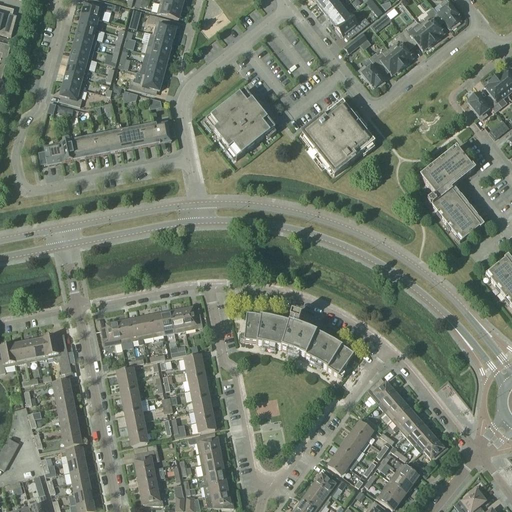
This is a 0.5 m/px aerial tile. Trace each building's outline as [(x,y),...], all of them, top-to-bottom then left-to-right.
[(180,12),(183,2),(173,0),(160,0),(159,7),(180,12)] [(322,14),(338,1),(337,0),(322,0),(316,5),(318,7),(317,8),(322,14)] [(329,21),(341,11),(335,4),(338,1),(322,14),(327,20),(328,19),(329,21)] [(109,16),(111,8),(95,3),(93,9),(83,6),(80,18),(100,24),(103,14),(109,16)] [(436,16),(440,22),(440,21),(449,32),(451,30),(452,31),(458,26),(457,25),(460,23),(458,21),(459,20),(446,4),(441,8),(443,11),(436,16)] [(363,6),(359,9),(369,20),(373,17),(363,6)] [(178,22),(180,12),(159,7),(156,17),(178,22)] [(0,36),(6,38),(11,18),(7,17),(9,11),(0,8),(0,36)] [(377,20),(381,16),(382,15),(377,9),(376,10),(372,13),(377,20)] [(334,30),(352,16),(348,19),(341,11),(329,21),(331,23),(330,24),(334,29),(334,30)] [(440,22),(436,16),(435,17),(432,12),(427,16),(428,18),(424,22),(426,24),(420,29),(433,46),(439,42),(438,41),(443,37),(434,26),(440,22)] [(352,16),(334,30),(335,32),(334,33),(339,39),(340,38),(342,40),(352,32),(356,36),(368,26),(364,22),(359,26),(352,16)] [(100,24),(80,18),(78,28),(94,33),(97,23),(100,24)] [(152,38),(172,43),(175,31),(166,28),(167,23),(155,20),(153,27),(154,28),(152,38)] [(406,33),(401,37),(408,47),(413,43),(422,54),(427,49),(428,51),(433,46),(420,29),(418,27),(412,31),(407,35),(406,33)] [(78,28),(75,38),(95,44),(98,34),(94,33),(78,28)] [(139,36),(137,46),(142,47),(145,37),(139,36)] [(148,37),(146,46),(153,48),(170,53),(172,43),(152,38),(148,37)] [(361,37),(354,42),(358,48),(365,43),(361,37)] [(403,51),(408,47),(401,37),(395,41),(397,43),(393,47),(395,49),(389,54),(402,71),(408,67),(407,65),(412,61),(403,51)] [(75,38),(72,48),(89,52),(93,53),(95,44),(75,38)] [(347,57),(358,48),(354,42),(343,51),(347,57)] [(146,46),(143,56),(150,58),(167,63),(170,53),(153,48),(146,46)] [(0,80),(8,50),(9,50),(9,49),(0,47),(0,80)] [(72,48),(70,58),(90,63),(93,53),(89,52),(72,48)] [(397,75),(402,71),(389,54),(383,59),(381,56),(376,60),(374,58),(369,62),(373,66),(373,67),(377,72),(382,68),(391,78),(396,74),(397,75)] [(143,56),(141,66),(147,68),(164,73),(167,63),(150,58),(143,56)] [(87,73),(90,63),(70,58),(67,68),(87,73)] [(141,66),(138,76),(141,77),(162,82),(164,73),(147,68),(141,66)] [(376,72),(377,72),(373,67),(366,72),(364,70),(358,74),(371,90),(372,89),(374,92),(376,90),(377,91),(383,86),(383,85),(385,83),(376,72)] [(85,83),(87,73),(67,68),(64,77),(81,82),(85,83)] [(291,73),(282,81),(287,87),(297,79),(291,73)] [(511,82),(504,73),(499,77),(498,76),(493,81),(506,98),(511,92),(511,82)] [(130,84),(127,92),(145,97),(147,91),(158,94),(162,82),(141,77),(138,76),(136,75),(133,85),(130,84)] [(78,91),(81,82),(64,77),(62,87),(82,93),(82,92),(78,91)] [(501,102),(506,98),(493,81),(487,85),(488,86),(483,90),(492,101),(486,105),(490,110),(491,110),(494,114),(505,106),(501,102)] [(79,102),(82,93),(62,87),(58,99),(68,102),(67,107),(79,111),(81,103),(79,102)] [(243,93),(204,124),(235,163),(274,132),(243,93)] [(490,110),(486,105),(477,95),(475,97),(474,95),(468,100),(469,102),(466,103),(468,106),(467,107),(480,123),(485,118),(483,116),(490,110)] [(361,130),(341,105),(301,138),(333,178),(374,146),(361,130)] [(101,119),(110,117),(107,107),(98,109),(101,119)] [(166,125),(152,128),(156,147),(170,144),(169,140),(174,139),(175,139),(173,131),(168,132),(166,125)] [(144,150),(156,147),(152,128),(140,131),(144,150)] [(132,152),(144,150),(140,131),(128,133),(132,152)] [(120,154),(132,152),(128,133),(116,135),(120,154)] [(108,157),(120,154),(116,135),(105,138),(108,157)] [(97,159),(108,157),(105,138),(93,140),(97,159)] [(85,161),(97,159),(93,140),(81,142),(85,161)] [(73,164),(85,161),(81,142),(69,145),(73,164)] [(69,145),(57,147),(57,148),(60,166),(61,166),(73,164),(69,145)] [(43,150),(47,168),(60,166),(57,148),(43,150)] [(474,173),(471,170),(470,170),(455,151),(419,180),(434,199),(432,201),(431,200),(426,205),(429,209),(430,208),(431,209),(459,245),(478,230),(479,231),(482,228),(452,190),(474,173)] [(503,261),(504,262),(485,277),(511,311),(511,265),(507,259),(503,261)] [(180,313),(184,334),(202,330),(198,314),(192,316),(191,311),(180,313)] [(174,336),(184,334),(180,313),(170,316),(174,336)] [(170,316),(159,318),(163,338),(174,336),(172,326),(170,316)] [(337,380),(352,358),(346,354),(334,346),(321,340),(315,337),(320,326),(306,320),(305,320),(300,318),(299,320),(290,317),(288,326),(267,321),(253,319),(245,318),(243,344),(268,348),(292,356),(316,366),(337,380)] [(153,340),(163,338),(159,318),(149,320),(153,340)] [(142,342),(153,340),(149,320),(138,322),(142,342)] [(131,344),(142,342),(138,322),(127,324),(131,344)] [(121,346),(131,344),(127,324),(117,326),(121,346)] [(104,349),(121,346),(117,326),(106,328),(107,333),(100,334),(104,349)] [(42,341),(46,362),(52,361),(52,364),(55,365),(59,365),(61,377),(63,376),(64,381),(73,379),(72,373),(70,374),(68,366),(74,365),(72,355),(66,356),(65,350),(57,352),(54,339),(42,341)] [(36,364),(46,362),(42,341),(42,342),(32,344),(36,364)] [(25,366),(36,364),(32,344),(21,346),(25,366)] [(15,368),(25,366),(21,346),(11,348),(15,368)] [(4,370),(15,368),(11,348),(11,347),(0,349),(0,354),(1,360),(0,359),(0,376),(5,376),(4,370)] [(186,372),(202,369),(199,358),(183,361),(186,372)] [(188,383),(204,380),(202,369),(186,372),(188,383)] [(118,385),(134,382),(132,371),(116,374),(118,385)] [(190,393),(206,390),(204,380),(188,383),(190,393)] [(120,396),(136,393),(134,382),(118,385),(120,396)] [(54,397),(70,394),(68,383),(52,386),(54,397)] [(377,408),(392,394),(385,386),(381,389),(377,384),(365,394),(377,408)] [(192,404),(208,401),(206,390),(190,393),(192,404)] [(122,407),(138,403),(136,393),(120,396),(122,407)] [(56,408),(72,405),(70,394),(54,397),(56,408)] [(392,394),(377,408),(384,416),(399,402),(392,394)] [(194,414),(210,411),(208,401),(192,404),(194,414)] [(391,424),(406,410),(399,402),(384,416),(391,424)] [(122,407),(124,417),(140,414),(138,403),(122,407)] [(58,419),(74,415),(72,405),(56,408),(58,419)] [(414,419),(406,410),(391,424),(395,428),(392,431),(392,433),(394,436),(398,432),(414,419)] [(196,425),(212,422),(210,411),(194,414),(196,425)] [(127,428),(142,425),(140,414),(124,417),(127,428)] [(60,429),(76,426),(74,415),(58,419),(60,429)] [(405,440),(421,427),(414,419),(398,432),(405,440)] [(212,422),(196,425),(198,436),(214,433),(212,422)] [(129,438),(145,435),(142,425),(127,428),(129,438)] [(352,434),(365,444),(372,434),(359,425),(352,434)] [(62,440),(78,437),(76,426),(60,429),(62,440)] [(412,448),(428,435),(421,427),(405,440),(412,448)] [(359,452),(365,444),(352,434),(346,443),(359,452)] [(145,435),(129,438),(131,449),(147,446),(145,435)] [(420,456),(423,454),(435,443),(428,435),(412,448),(420,456)] [(78,437),(62,440),(64,451),(80,448),(78,437)] [(198,457),(218,453),(216,442),(212,443),(210,437),(195,440),(198,457)] [(4,447),(15,452),(17,447),(7,441),(4,447)] [(353,461),(359,452),(346,443),(340,451),(353,461)] [(435,443),(423,454),(430,462),(436,456),(438,459),(446,452),(439,443),(437,445),(435,443)] [(12,458),(15,452),(4,447),(1,452),(12,458)] [(138,463),(134,464),(136,475),(156,471),(155,464),(158,464),(155,447),(146,449),(147,455),(137,457),(138,463)] [(389,451),(385,448),(381,454),(384,457),(389,451)] [(67,465),(83,462),(81,451),(65,454),(67,465)] [(346,470),(353,461),(340,451),(333,460),(346,470)] [(0,458),(9,463),(12,458),(1,452),(0,454),(0,458)] [(200,468),(220,464),(218,453),(198,457),(200,468)] [(0,465),(6,468),(9,463),(0,458),(0,465)] [(340,479),(346,470),(333,460),(327,469),(340,479)] [(69,476),(85,473),(83,462),(67,465),(69,476)] [(202,478),(222,474),(220,464),(200,468),(202,478)] [(419,476),(423,471),(414,464),(410,469),(419,476)] [(376,468),(372,465),(368,471),(371,474),(376,468)] [(394,475),(411,488),(418,478),(401,466),(394,475)] [(138,486),(158,482),(156,471),(136,475),(138,486)] [(72,486),(88,483),(85,473),(69,476),(72,486)] [(204,489),(202,489),(225,485),(222,474),(202,478),(204,489)] [(314,487),(331,499),(336,491),(341,494),(345,488),(328,475),(324,480),(321,478),(314,487)] [(405,496),(411,488),(394,475),(388,484),(405,496)] [(63,478),(53,478),(54,486),(61,485),(62,499),(65,499),(63,478)] [(158,482),(138,486),(140,496),(160,492),(158,482)] [(74,497),(90,494),(88,483),(72,486),(74,497)] [(398,505),(405,496),(388,484),(382,493),(398,505)] [(225,485),(202,489),(204,500),(227,495),(225,485)] [(314,487),(308,495),(324,507),(326,509),(329,506),(326,504),(331,499),(314,487)] [(482,496),(476,489),(467,495),(470,498),(461,505),(465,510),(462,511),(477,511),(476,510),(484,504),(479,498),(482,496)] [(160,492),(140,496),(142,507),(151,505),(151,508),(152,508),(162,509),(160,496),(161,496),(160,492)] [(388,511),(392,511),(398,505),(382,493),(375,502),(388,511)] [(76,507),(92,504),(90,494),(74,497),(76,507)] [(227,495),(204,500),(206,511),(221,508),(222,511),(233,511),(230,498),(227,499),(227,495)] [(312,511),(320,511),(324,507),(308,495),(301,504),(312,511)] [(358,507),(361,498),(355,496),(352,505),(358,507)] [(38,500),(26,503),(28,509),(28,511),(47,511),(44,498),(38,500)] [(182,511),(183,500),(176,500),(174,511),(182,511)] [(192,511),(193,501),(186,501),(185,511),(192,511)]
